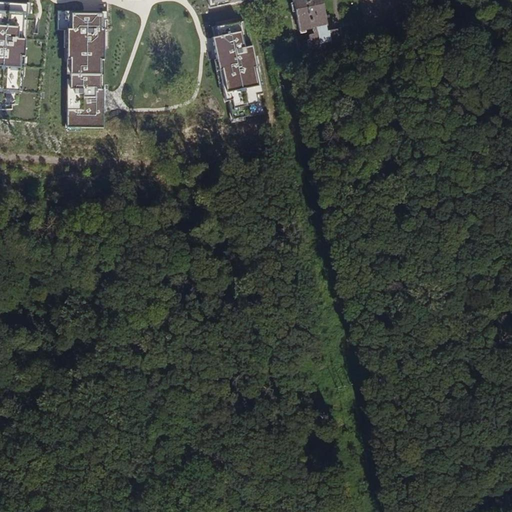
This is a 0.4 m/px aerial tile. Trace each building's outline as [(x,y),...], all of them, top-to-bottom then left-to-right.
[(247,19),(243,0),(205,0),(209,24),(247,19)] [(312,0),(274,0),(276,7),(289,5),(291,12),(286,13),(292,46),(304,43),(305,48),(299,49),(303,66),(332,60),(328,43),(326,43),(323,30),(321,30),(316,6),(314,7),(312,0)] [(32,5),(0,1),(0,106),(21,109),(32,5)] [(106,14),(67,13),(67,28),(68,72),(104,76),(106,14)] [(258,75),(247,19),(209,24),(220,83),(258,75)] [(68,72),(71,127),(104,129),(104,76),(68,72)] [(243,239),(256,236),(253,222),(241,225),(243,239)] [(259,280),(271,277),(269,268),(257,270),(259,280)]
